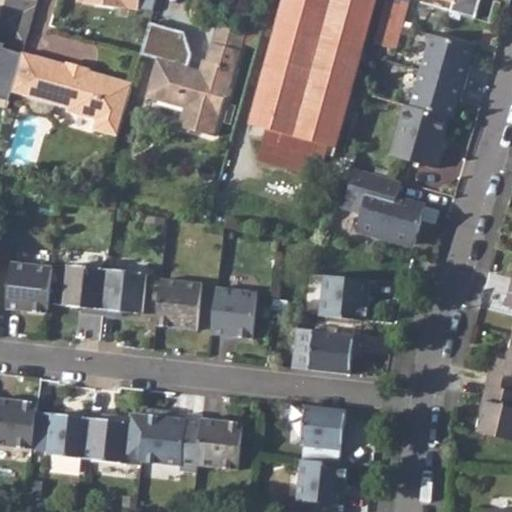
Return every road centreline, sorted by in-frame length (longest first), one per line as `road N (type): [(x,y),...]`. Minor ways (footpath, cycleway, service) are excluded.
road 1 (residential): [(0,357),(424,403)]
road 2 (residential): [(424,403),(431,349),(511,68)]
